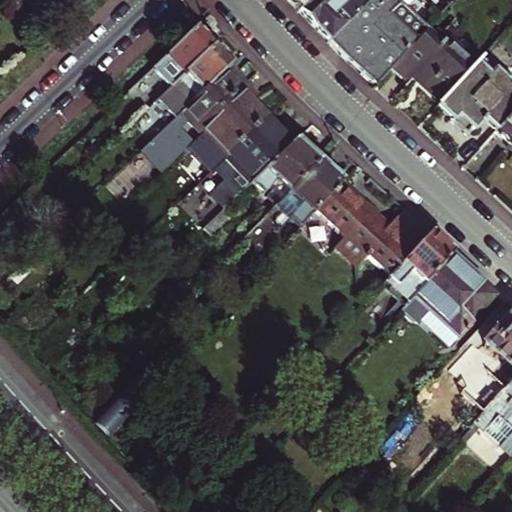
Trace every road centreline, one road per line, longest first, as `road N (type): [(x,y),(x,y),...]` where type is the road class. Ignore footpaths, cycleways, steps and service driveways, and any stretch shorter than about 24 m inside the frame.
road 1 (residential): [(511,260),(241,0)]
road 2 (residential): [(152,0),(0,149)]
road 3 (secondary): [(102,511),(0,403)]
